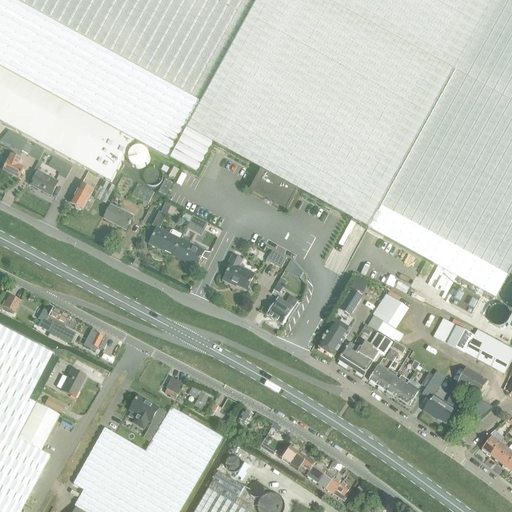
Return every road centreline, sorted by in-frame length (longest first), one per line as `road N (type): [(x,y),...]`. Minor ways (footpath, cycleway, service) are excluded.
road 1 (unclassified): [(354,388),(246,325),(0,204)]
road 2 (unclassified): [(415,511),(230,391),(133,343)]
road 3 (primary): [(463,511),(335,422),(191,338)]
road 4 (primary): [(191,338),(0,238)]
road 5 (unclassified): [(32,511),(133,343)]
road 6 (unclassified): [(354,388),(332,390),(215,336),(191,338)]
road 7 (unclassified): [(191,338),(170,339),(57,301)]
